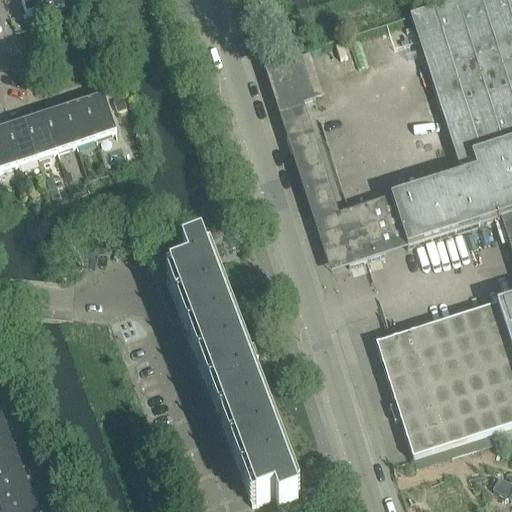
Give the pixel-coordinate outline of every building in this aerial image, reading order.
[(61,0),(22,0),(20,1),(26,21),(64,8),(61,0)] [(462,180),(391,203),(407,253),(500,223),(511,259),(511,0),(473,0),(410,20),(462,180)] [(299,56),(273,65),(289,115),(315,107),(299,56)] [(104,101),(84,107),(96,145),(116,138),(104,101)] [(84,107),(64,114),(77,151),(96,145),(84,107)] [(64,114),(45,120),(57,158),(77,151),(64,114)] [(45,120),(26,127),(38,164),(57,158),(45,120)] [(26,127),(6,133),(19,171),(38,164),(26,127)] [(6,133),(0,134),(0,176),(19,171),(6,133)] [(293,141),(287,143),(291,157),(298,155),(293,141)] [(43,178),(36,180),(39,187),(45,185),(43,178)] [(54,183),(47,185),(53,204),(60,202),(54,183)] [(47,190),(41,192),(43,200),(49,198),(47,190)] [(369,210),(333,222),(349,272),(385,261),(369,210)] [(170,281),(170,282),(166,284),(252,511),(256,509),(256,510),(275,503),(278,511),(282,511),(298,506),(296,500),(300,499),(249,364),(258,360),(253,348),(244,351),(206,249),(183,258),(189,274),(170,281)] [(511,307),(376,351),(395,408),(511,370),(511,307)] [(395,409),(390,411),(395,426),(400,424),(413,465),(467,448),(511,433),(511,370),(395,408),(395,409)] [(4,427),(0,428),(0,454),(13,450),(4,427)] [(13,450),(0,454),(0,480),(22,473),(13,450)] [(22,473),(0,480),(0,506),(30,496),(22,473)] [(511,492),(500,485),(493,496),(511,507),(511,492)] [(36,511),(30,496),(0,506),(0,511),(36,511)]
